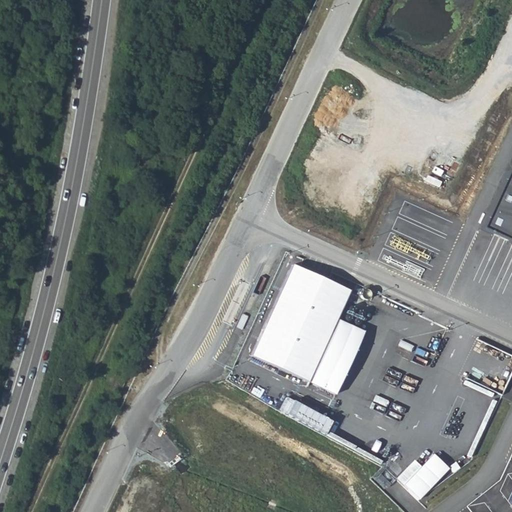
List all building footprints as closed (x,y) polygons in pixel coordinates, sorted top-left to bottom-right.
[(511,155),(481,226),(511,240),(511,155)] [(297,260),(254,352),(339,392),(369,329),(342,317),(356,288),(297,260)] [(511,354),(503,352),(499,366),(511,370),(511,367),(511,354)] [(279,415),(328,431),(333,416),(284,399),(279,415)] [(421,501),(450,469),(433,453),(422,465),(414,458),(396,478),(421,501)]
